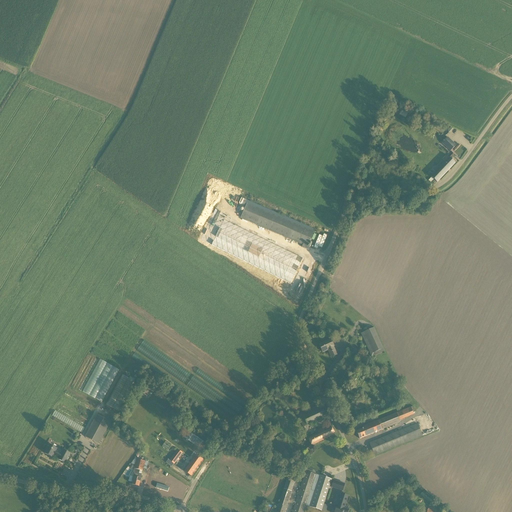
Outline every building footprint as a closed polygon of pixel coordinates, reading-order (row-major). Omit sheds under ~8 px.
[(419,112),(413,108),(405,122),(411,125),(419,112)] [(402,110),(399,114),(405,118),(408,113),(402,110)] [(456,146),(447,137),(442,143),(450,151),(456,146)] [(437,183),(455,163),(449,157),(443,164),(441,163),(437,167),(439,168),(431,177),(437,183)] [(246,203),(240,218),(303,245),(301,247),(308,250),(310,248),(308,247),(314,232),(246,203)] [(223,220),(211,246),(281,279),(278,284),(288,288),(290,284),(303,259),(223,220)] [(380,353),(384,351),(374,328),(361,334),(364,341),(367,340),(373,353),(379,350),(380,353)] [(327,349),(333,347),(334,346),(330,340),(319,345),(322,351),(327,349)] [(337,355),(333,347),(327,349),(331,357),(337,355)] [(135,382),(122,375),(106,405),(119,412),(135,382)] [(298,415),(303,427),(326,416),(320,404),(298,415)] [(363,427),(363,429),(356,431),(359,439),(400,422),(399,420),(413,414),(411,407),(363,427)] [(181,416),(176,412),(169,421),(174,425),(181,416)] [(89,440),(94,442),(98,445),(110,422),(97,415),(85,437),(89,440)] [(422,436),(417,424),(369,444),(374,456),(422,436)] [(317,431),(318,434),(308,439),(312,446),(335,434),(331,427),(324,431),(323,428),(317,431)] [(188,431),(184,438),(199,448),(203,441),(188,431)] [(56,451),(57,449),(48,444),(46,449),(47,450),(45,454),(50,456),(52,457),(51,457),(52,458),(53,455),(59,458),(58,460),(65,463),(70,454),(63,450),(61,454),(56,451)] [(174,464),(178,459),(180,461),(182,458),(180,456),(182,453),(178,450),(170,461),(174,464)] [(194,458),(184,472),(191,476),(203,460),(194,453),(191,457),(194,458)] [(148,462),(137,459),(135,458),(131,464),(135,465),(133,473),(134,473),(132,481),(133,481),(132,485),(139,486),(142,475),(139,474),(140,470),(142,471),(143,469),(146,469),(148,462)] [(303,511),(305,506),(315,475),(306,472),(292,511),(303,511)] [(321,511),(331,480),(315,475),(305,506),(321,511)] [(284,511),(295,481),(287,478),(276,511),(284,511)] [(332,487),(342,490),(344,484),(333,481),(332,487)] [(337,506),(334,511),(347,511),(348,510),(344,509),(348,496),(341,494),(337,506)]
